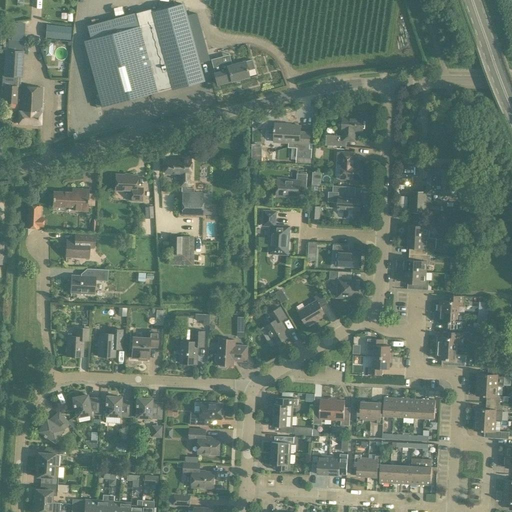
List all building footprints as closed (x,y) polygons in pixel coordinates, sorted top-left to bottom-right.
[(150,9),(135,13),(87,26),(90,40),(83,42),(101,106),(157,91),(172,87),(172,88),(202,80),(182,4),(151,12),(150,9)] [(70,26),(46,24),(45,37),(69,39),(70,26)] [(4,42),(3,49),(4,50),(3,76),(22,78),(23,51),(23,41),(8,40),(7,42),(4,42)] [(214,73),(213,73),(217,85),(249,76),(247,70),(254,68),(252,59),(231,64),(230,61),(220,64),(219,58),(211,60),(214,73)] [(17,86),(4,85),(3,103),(10,103),(9,111),(18,111),(18,123),(39,124),(41,87),(20,86),(19,91),(17,90),(17,86)] [(346,147),(346,141),(353,141),(354,132),(362,132),(362,129),(364,129),(364,122),(362,122),(363,118),(342,117),(341,131),(343,131),(342,136),(326,135),(325,145),(346,147)] [(273,142),(298,144),(297,149),(309,150),(310,132),(300,131),(300,126),(274,125),(273,142)] [(252,147),(252,161),(262,161),(262,147),(252,147)] [(335,165),(336,165),(335,172),(335,173),(336,175),(336,176),(337,177),(338,178),(340,179),(361,181),(362,166),(353,165),(354,153),(336,152),(335,165)] [(191,172),(191,157),(183,157),(183,161),(165,161),(165,173),(181,173),(181,186),(189,186),(189,172),(191,172)] [(454,166),(438,165),(438,167),(428,167),(426,192),(411,191),(410,212),(425,213),(426,196),(431,197),(431,192),(433,192),(451,194),(451,181),(453,181),(454,166)] [(299,197),(300,189),(306,189),(307,174),(296,173),(296,181),(277,180),(276,196),(299,197)] [(142,201),(142,188),(136,188),(137,175),(115,174),(114,190),(131,191),(131,200),(142,201)] [(87,211),(89,189),(72,188),(71,192),(53,191),(52,206),(63,207),(63,206),(73,207),(73,210),(87,211)] [(183,214),(212,213),(212,191),(196,192),(196,188),(183,188),(183,214)] [(359,211),(360,197),(348,197),(348,194),(338,193),(337,209),(359,211)] [(28,215),(27,215),(27,228),(39,229),(40,227),(43,227),(44,217),(40,217),(40,215),(38,215),(39,206),(28,205),(28,215)] [(153,206),(145,206),(145,218),(153,218),(153,206)] [(320,207),(311,206),(310,218),(320,218),(320,207)] [(429,216),(436,216),(439,217),(440,206),(430,206),(429,216)] [(289,227),(275,226),(276,211),(263,210),(262,226),(271,227),(269,254),(287,255),(289,227)] [(484,222),(479,214),(475,217),(479,225),(484,222)] [(409,224),(409,236),(428,237),(429,230),(430,230),(430,220),(416,219),(416,224),(409,224)] [(93,248),(94,235),(75,234),(75,241),(66,240),(66,256),(88,257),(88,247),(93,248)] [(168,265),(176,265),(193,266),(193,236),(169,236),(169,243),(163,242),(163,248),(167,248),(167,250),(169,250),(169,254),(168,254),(168,265)] [(415,254),(431,255),(431,248),(435,249),(436,238),(428,237),(409,236),(409,248),(415,248),(415,254)] [(348,246),(334,245),(333,251),(337,251),(337,267),(360,268),(361,253),(348,252),(348,246)] [(430,265),(431,255),(415,254),(414,260),(408,260),(408,271),(427,272),(427,265),(430,265)] [(71,276),(71,292),(93,293),(94,280),(107,281),(107,270),(89,269),(89,277),(71,276)] [(427,272),(408,271),(407,283),(413,283),(413,289),(428,290),(428,280),(427,280),(427,272)] [(146,273),(138,272),(137,281),(145,281),(146,273)] [(338,272),(337,279),(336,298),(354,299),(354,289),(358,289),(359,281),(351,280),(351,272),(338,272)] [(284,295),(280,290),(275,293),(278,298),(284,295)] [(325,315),(320,308),(327,303),(321,292),(313,297),(316,301),(298,312),(306,326),(325,315)] [(440,301),(440,311),(459,312),(459,305),(463,306),(464,296),(448,295),(448,301),(440,301)] [(489,298),(483,297),(483,302),(479,302),(478,313),(488,313),(489,298)] [(118,307),(117,316),(126,316),(127,308),(118,307)] [(288,337),(279,322),(287,318),(280,307),(267,314),(272,322),(264,327),(275,345),(288,337)] [(440,322),(450,323),(449,329),(461,330),(462,323),(458,323),(459,312),(440,311),(440,322)] [(197,318),(205,319),(204,324),(210,324),(210,313),(197,313),(197,318)] [(478,331),(487,331),(488,314),(479,314),(478,331)] [(65,352),(66,354),(66,356),(81,357),(82,341),(88,341),(89,328),(75,328),(75,336),(67,336),(67,347),(65,348),(65,352)] [(121,349),(122,330),(109,329),(109,334),(99,333),(98,356),(114,357),(114,348),(121,349)] [(196,364),(197,347),(204,347),(205,331),(193,330),(192,342),(182,341),(180,363),(196,364)] [(438,348),(457,349),(458,342),(461,342),(462,332),(446,331),(445,338),(439,337),(438,348)] [(132,337),(131,358),(138,358),(137,360),(146,360),(146,359),(148,359),(149,346),(157,347),(157,333),(149,332),(149,338),(132,337)] [(235,340),(219,339),(218,354),(215,357),(215,361),(220,367),(225,368),(228,365),(233,365),(234,361),(247,362),(247,346),(235,345),(235,340)] [(384,340),(367,339),(367,350),(373,351),(373,357),(392,358),(393,353),(389,353),(389,346),(383,346),(384,340)] [(457,349),(438,348),(438,359),(445,360),(445,361),(447,361),(447,365),(465,366),(466,354),(457,354),(457,349)] [(487,367),(487,351),(479,351),(479,361),(476,361),(476,366),(487,367)] [(392,363),(392,358),(373,357),(372,367),(368,367),(367,373),(382,374),(382,369),(388,369),(388,363),(392,363)] [(478,374),(478,385),(499,386),(503,386),(504,369),(488,368),(488,375),(478,374)] [(490,403),(502,404),(503,397),(498,396),(499,386),(478,385),(477,396),(490,397),(490,403)] [(305,401),(314,402),(314,394),(306,393),(305,401)] [(99,414),(100,399),(87,398),(87,395),(72,398),(76,417),(90,414),(99,414)] [(130,416),(130,402),(120,401),(120,397),(106,396),(105,415),(119,416),(130,416)] [(160,418),(161,403),(151,403),(151,399),(137,398),(136,417),(150,418),(160,418)] [(384,407),(383,416),(394,417),(395,399),(385,398),(384,407)] [(273,415),(292,416),(293,405),(297,405),(297,399),(282,399),(281,404),(274,404),(273,415)] [(405,399),(395,399),(394,417),(404,417),(405,399)] [(415,400),(405,399),(404,417),(414,418),(415,400)] [(321,419),(331,420),(332,400),(319,400),(319,406),(313,406),(312,424),(321,424),(321,419)] [(332,400),(331,420),(340,420),(340,426),(349,426),(350,407),(344,407),(344,401),(332,400)] [(426,400),(415,400),(414,418),(425,418),(426,400)] [(436,401),(426,400),(425,418),(435,419),(436,401)] [(361,406),(357,405),(356,424),(363,424),(363,420),(370,420),(371,402),(361,402),(361,406)] [(371,402),(370,420),(377,420),(377,425),(383,425),(383,416),(384,407),(382,406),(382,403),(371,402)] [(222,404),(200,403),(200,413),(191,412),(190,424),(211,425),(211,419),(221,419),(221,418),(223,416),(223,412),(221,410),(222,404)] [(502,411),(502,404),(490,403),(489,410),(476,410),(475,421),(497,422),(497,411),(502,411)] [(46,419),(42,424),(41,424),(39,424),(38,425),(37,427),(38,428),(39,430),(38,431),(54,442),(62,430),(62,429),(68,424),(58,412),(49,421),(46,419)] [(294,427),(291,427),(292,416),(273,415),(273,426),(280,427),(280,432),(294,433),(294,427)] [(497,422),(475,421),(475,432),(488,432),(487,438),(500,439),(500,438),(508,438),(509,432),(496,431),(497,422)] [(161,427),(160,426),(152,426),(151,436),(160,437),(161,427)] [(206,429),(189,428),(189,440),(198,441),(197,453),(208,454),(209,456),(212,456),(214,454),(219,455),(220,439),(206,438),(206,429)] [(293,443),(293,437),(279,436),(279,443),(272,442),(271,453),(290,454),(291,443),(293,443)] [(126,454),(127,443),(116,442),(115,453),(126,454)] [(37,452),(37,465),(58,466),(59,455),(66,455),(66,448),(45,447),(45,453),(37,452)] [(317,474),(328,475),(329,456),(321,456),(321,454),(320,453),(312,452),(311,467),(317,467),(317,474)] [(290,454),(271,453),(271,464),(276,465),(276,470),(291,471),(292,465),(289,465),(290,454)] [(340,457),(329,456),(328,475),(339,476),(339,468),(345,468),(346,455),(340,454),(340,457)] [(361,456),(354,456),(353,472),(356,472),(356,475),(367,476),(368,460),(361,460),(361,456)] [(375,460),(368,460),(367,476),(377,476),(377,473),(380,473),(380,466),(381,457),(375,457),(375,460)] [(185,462),(183,462),(183,473),(192,474),(191,487),(200,488),(201,489),(204,489),(205,488),(213,488),(214,472),(200,472),(201,462),(197,462),(185,462)] [(43,477),(43,483),(57,484),(58,466),(37,465),(36,477),(43,477)] [(391,467),(380,466),(380,473),(379,483),(390,484),(391,467)] [(401,467),(391,467),(390,484),(400,484),(401,467)] [(411,468),(401,467),(400,484),(410,485),(411,468)] [(422,468),(411,468),(410,485),(421,485),(422,468)] [(432,469),(422,468),(421,485),(431,486),(432,469)] [(511,482),(503,482),(503,492),(511,492),(511,482)] [(34,501),(52,502),(52,496),(56,496),(56,492),(67,492),(68,485),(57,484),(43,483),(43,489),(35,489),(34,501)] [(511,492),(503,492),(502,502),(511,502),(511,492)] [(96,500),(94,511),(106,511),(107,501),(108,495),(103,494),(102,501),(96,500)] [(174,505),(190,506),(191,495),(175,494),(174,505)] [(106,511),(117,511),(119,502),(113,501),(114,495),(108,495),(107,501),(106,511)] [(77,511),(78,499),(72,499),(70,511),(77,511)] [(94,511),(96,500),(84,499),(84,500),(78,499),(77,511),(94,511)] [(136,506),(130,505),(129,511),(140,511),(141,506),(142,500),(136,500),(136,506)] [(141,506),(140,511),(152,511),(153,507),(154,501),(142,500),(141,506)] [(50,511),(52,502),(34,501),(33,511),(50,511)] [(119,502),(117,511),(129,511),(130,503),(119,502)]
